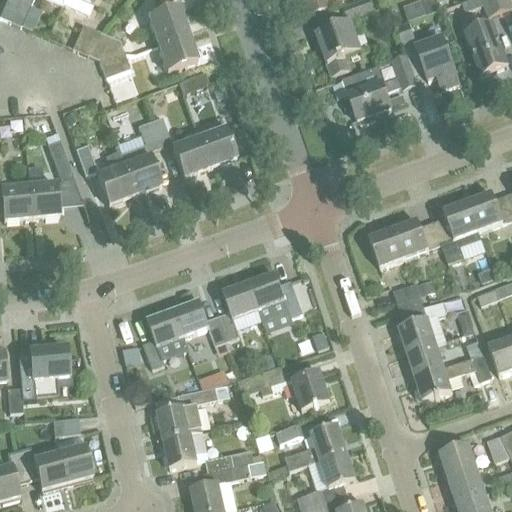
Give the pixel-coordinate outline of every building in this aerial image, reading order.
[(0,23),(9,27),(21,0),(7,0),(0,18),(0,23)] [(21,0),(9,27),(21,32),(33,38),(42,16),(30,11),(35,0),(21,0)] [(39,0),(39,1),(61,10),(62,9),(66,0),(39,0)] [(68,0),(93,11),(97,0),(68,0)] [(302,0),(305,6),(307,6),(312,19),(331,12),(326,0),(302,0)] [(420,0),(421,4),(427,19),(439,15),(433,0),(420,0)] [(481,0),(477,2),(461,8),(465,17),(485,9),(481,0)] [(494,0),(482,0),(481,0),(485,9),(490,23),(501,18),(494,0)] [(511,7),(509,0),(494,0),(501,18),(511,14),(511,7)] [(349,24),(374,15),(370,3),(344,12),(349,24)] [(158,50),(188,40),(179,12),(148,23),(158,50)] [(351,74),(346,62),(361,56),(351,27),(317,39),(328,68),(332,81),(351,74)] [(405,54),(417,49),(409,27),(396,32),(405,54)] [(483,81),(509,71),(493,30),(467,39),(483,81)] [(87,61),(98,38),(82,31),(72,54),(87,61)] [(98,38),(87,61),(99,66),(123,57),(120,47),(98,38)] [(198,66),(188,40),(158,50),(167,77),(198,66)] [(443,96),(460,90),(443,44),(417,54),(429,87),(439,83),(443,96)] [(130,75),(123,57),(99,66),(105,84),(130,75)] [(358,81),(344,86),(349,100),(359,127),(361,127),(363,130),(376,125),(375,122),(392,115),(391,113),(388,104),(386,99),(403,93),(404,96),(418,91),(407,62),(394,67),(400,82),(386,87),(381,73),(358,81)] [(182,101),(208,92),(204,79),(177,88),(182,101)] [(464,91),(442,97),(448,119),(470,113),(464,91)] [(403,99),(388,104),(391,113),(406,108),(403,99)] [(131,113),(118,113),(118,137),(132,136),(131,113)] [(70,130),(79,123),(74,116),(64,123),(70,130)] [(29,136),(54,133),(53,120),(27,123),(29,136)] [(162,124),(150,128),(160,154),(171,150),(162,124)] [(222,127),(196,137),(198,144),(210,174),(236,165),(225,135),(222,127)] [(150,128),(138,132),(145,152),(148,158),(160,154),(150,128)] [(61,188),(73,183),(56,138),(44,143),(47,150),(61,188)] [(210,174),(198,144),(172,154),(183,184),(210,174)] [(87,150),(75,155),(84,181),(97,176),(87,150)] [(145,152),(120,161),(135,201),(161,192),(150,162),(148,158),(145,152)] [(135,201),(120,161),(118,156),(105,161),(111,176),(97,181),(108,211),(135,201)] [(40,173),(26,174),(28,192),(31,224),(59,222),(56,190),(41,191),(40,173)] [(31,224),(28,192),(1,195),(0,181),(0,218),(3,218),(4,227),(31,224)] [(78,186),(65,188),(68,205),(81,202),(78,186)] [(493,199),(468,208),(479,238),(504,229),(503,229),(511,225),(511,213),(507,201),(495,205),(493,199)] [(446,223),(433,228),(442,251),(449,270),(465,264),(461,253),(482,246),(479,238),(468,208),(444,217),(446,223)] [(418,226),(393,236),(404,265),(430,256),(430,255),(442,251),(433,228),(421,233),(418,226)] [(404,265),(393,236),(369,244),(380,274),(404,265)] [(511,264),(496,270),(499,280),(511,275),(511,264)] [(275,280),(249,289),(259,316),(264,328),(288,319),(290,324),(303,319),(293,295),(282,299),(275,280)] [(431,285),(416,290),(420,301),(435,296),(431,285)] [(511,289),(511,288),(495,295),(499,305),(511,300),(511,289)] [(229,318),(219,322),(228,347),(240,342),(234,326),(259,316),(249,289),(222,299),(229,318)] [(420,302),(420,301),(416,290),(394,297),(398,309),(420,302)] [(499,305),(495,295),(478,302),(482,312),(499,305)] [(420,302),(398,309),(401,321),(424,313),(420,302)] [(200,307),(174,317),(184,344),(209,334),(215,352),(228,347),(219,322),(207,326),(200,307)] [(446,346),(437,321),(446,318),(448,318),(444,307),(424,313),(401,321),(405,332),(399,334),(407,359),(436,350),(446,346)] [(468,316),(459,319),(466,340),(475,337),(468,316)] [(154,346),(143,350),(152,375),(164,370),(163,365),(188,356),(184,344),(174,317),(147,327),(154,346)] [(324,337),(313,341),(318,356),(329,352),(324,337)] [(511,377),(511,345),(488,354),(499,382),(511,377)] [(472,366),(484,362),(478,347),(466,351),(471,365),(472,366)] [(444,374),(436,350),(407,359),(415,383),(444,374)] [(29,358),(17,359),(20,395),(21,406),(33,405),(33,402),(57,400),(56,385),(69,383),(66,353),(29,356),(29,358)] [(141,367),(137,358),(128,361),(131,370),(141,367)] [(274,360),(255,366),(260,379),(278,372),(274,360)] [(471,365),(444,374),(415,383),(423,408),(452,399),(447,385),(465,379),(469,378),(473,391),(480,389),(492,384),(484,362),(472,366),(471,365)] [(321,378),(292,388),(291,385),(285,387),(280,373),(255,382),(238,387),(242,401),(260,395),(262,401),(273,398),(282,395),(285,396),(287,403),(296,400),(302,416),(330,407),(321,378)] [(181,413),(158,419),(164,447),(204,438),(205,438),(199,411),(219,407),(218,406),(231,403),(229,391),(216,393),(190,399),(179,401),(181,413)] [(8,420),(22,419),(20,395),(6,396),(8,420)] [(479,398),(470,401),(471,404),(473,413),(483,410),(479,398)] [(451,408),(438,412),(441,423),(473,413),(471,404),(455,409),(451,408)] [(54,443),(79,440),(78,424),(52,426),(54,443)] [(269,483),(320,467),(347,458),(338,430),(311,439),(316,454),(286,463),(288,471),(267,477),(268,480),(269,483)] [(280,450),(303,442),(299,430),(276,438),(280,450)] [(506,455),(511,451),(511,437),(500,443),(506,455)] [(204,438),(164,447),(170,476),(198,469),(206,467),(210,466),(204,438)] [(506,455),(500,443),(488,446),(494,469),(510,464),(506,455)] [(448,485),(477,475),(469,450),(440,460),(448,485)] [(30,453),(18,456),(27,489),(38,486),(42,499),(59,494),(59,492),(66,490),(58,460),(34,466),(30,453)] [(83,453),(58,460),(66,490),(74,488),(75,490),(92,485),(83,453)] [(10,472),(0,474),(0,507),(1,507),(2,510),(19,505),(15,492),(27,489),(18,456),(7,459),(10,472)] [(252,457),(210,466),(206,467),(208,479),(225,476),(234,474),(249,470),(264,467),(261,459),(253,461),(252,457)] [(320,467),(309,470),(318,497),(321,496),(329,494),(329,495),(356,486),(347,458),(320,467)] [(234,474),(225,476),(227,488),(228,489),(232,488),(252,483),(268,480),(267,477),(264,467),(249,470),(234,474)] [(485,499),(477,475),(448,485),(456,509),(485,499)] [(502,494),(511,490),(511,478),(498,483),(502,494)] [(205,493),(192,496),(195,511),(237,511),(235,503),(226,506),(225,505),(222,489),(205,493)] [(300,511),(312,511),(325,508),(321,496),(298,504),(300,511)] [(489,511),(485,499),(456,509),(457,511),(489,511)]
